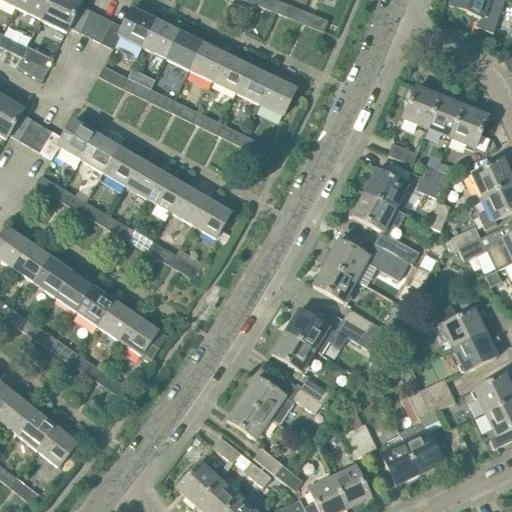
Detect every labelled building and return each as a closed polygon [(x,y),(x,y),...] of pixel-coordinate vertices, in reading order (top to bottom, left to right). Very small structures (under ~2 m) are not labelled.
[(0,0),(0,2),(16,10),(20,0),(0,0)] [(41,23),(51,0),(20,0),(16,10),(41,23)] [(79,8),(81,4),(80,3),(79,4),(71,0),(51,0),(41,23),(66,35),(68,30),(79,8)] [(271,0),(262,0),(259,8),(274,15),(279,3),(271,0)] [(492,36),(505,3),(498,0),(452,0),(450,8),(449,7),(449,9),(480,20),(476,30),(492,36)] [(288,7),(283,18),(299,24),(303,13),(288,7)] [(79,35),(90,13),(79,8),(68,30),(79,35)] [(131,11),(118,39),(142,50),(154,22),(131,11)] [(89,40),(101,19),(90,13),(79,35),(89,40)] [(312,16),(307,28),(323,34),(328,23),(312,16)] [(101,46),(112,24),(101,19),(89,40),(101,46)] [(165,61),(177,34),(154,22),(142,50),(165,61)] [(112,51),(122,29),(112,24),(101,46),(112,51)] [(188,73),(201,45),(177,34),(165,61),(188,73)] [(2,39),(0,43),(0,49),(22,60),(23,60),(28,49),(27,49),(26,51),(2,39)] [(211,84),(224,57),(201,45),(188,73),(211,84)] [(53,62),(35,53),(28,49),(23,60),(22,60),(17,70),(41,84),(47,72),(48,73),(53,62)] [(234,95),(247,68),(224,57),(211,84),(234,95)] [(258,107),(271,79),(247,68),(234,95),(258,107)] [(122,91),(127,80),(103,69),(98,79),(122,91)] [(271,79),(258,107),(282,119),(296,91),(271,79)] [(135,84),(130,95),(145,103),(151,92),(135,84)] [(395,96),(410,102),(414,93),(399,87),(395,96)] [(425,131),(438,99),(416,91),(417,90),(415,89),(414,93),(410,102),(402,121),(425,131)] [(159,96),(153,107),(169,114),(174,103),(159,96)] [(21,116),(23,112),(22,111),(21,112),(10,105),(11,104),(0,98),(0,138),(6,142),(8,138),(21,116)] [(450,141),(463,109),(462,109),(440,100),(440,99),(439,99),(439,100),(438,99),(425,131),(450,141)] [(182,107),(177,118),(192,126),(197,115),(182,107)] [(474,152),(488,119),(486,118),(486,119),(464,110),(464,109),(463,109),(450,141),(474,152)] [(19,144),(31,122),(21,116),(8,138),(19,144)] [(206,119),(200,130),(215,137),(221,126),(206,119)] [(29,150),(42,128),(31,122),(19,144),(29,150)] [(80,164),(95,136),(72,123),(62,140),(57,151),(80,164)] [(40,156),(52,134),(42,128),(29,150),(40,156)] [(229,130),(224,141),(239,148),(244,137),(229,130)] [(57,151),(62,140),(52,134),(40,156),(51,162),(57,151)] [(101,176),(117,149),(95,136),(80,164),(101,176)] [(253,142),(247,153),(263,160),(268,149),(253,142)] [(392,146),(387,158),(406,165),(412,168),(417,156),(413,154),(410,153),(392,146)] [(124,189),(140,162),(117,149),(101,176),(124,189)] [(481,201),(511,186),(511,183),(507,173),(507,172),(507,171),(506,171),(501,161),(468,176),(481,201)] [(147,203),(162,176),(140,162),(124,189),(147,203)] [(431,185),(437,173),(425,168),(420,180),(431,185)] [(364,196),(394,211),(407,186),(376,172),(375,173),(376,174),(365,195),(364,195),(364,196)] [(437,173),(431,185),(444,191),(449,178),(437,173)] [(169,215),(184,188),(162,176),(147,203),(169,215)] [(58,202),(64,192),(40,178),(34,189),(58,202)] [(444,191),(431,185),(420,180),(415,192),(439,202),(444,191)] [(487,212),(477,217),(485,233),(497,227),(495,223),(511,214),(511,186),(481,201),(487,212)] [(192,228),(207,202),(184,188),(169,215),(192,228)] [(86,205),(72,196),(64,192),(58,202),(80,215),(86,205)] [(387,225),(394,211),(364,196),(363,196),(364,196),(353,218),(352,217),(352,219),(381,233),(382,234),(387,225)] [(207,202),(192,228),(215,242),(230,215),(207,202)] [(440,234),(450,209),(438,204),(428,229),(440,234)] [(109,218),(94,209),(86,205),(80,215),(102,229),(109,218)] [(117,222),(110,233),(125,242),(131,231),(117,222)] [(381,233),(374,245),(383,250),(409,264),(411,266),(417,255),(389,239),(394,228),(387,225),(382,234),(381,233)] [(511,225),(470,246),(470,245),(457,252),(457,253),(463,264),(485,253),(495,274),(511,266),(511,225)] [(0,263),(12,272),(29,246),(6,231),(0,239),(0,263)] [(465,234),(444,244),(450,255),(450,256),(457,253),(457,252),(470,245),(465,234)] [(139,235),(133,246),(147,255),(154,244),(139,235)] [(326,265),(356,282),(365,265),(376,271),(399,284),(409,264),(383,250),(374,245),(368,257),(338,243),(338,244),(326,265)] [(33,287),(51,261),(29,246),(12,272),(33,287)] [(162,248),(155,259),(170,268),(177,257),(162,248)] [(55,301),(72,275),(51,261),(33,287),(55,301)] [(185,261),(178,273),(193,281),(199,270),(185,261)] [(343,305),(356,282),(326,265),(325,266),(326,266),(314,288),(313,287),(313,288),(343,305)] [(76,315),(93,290),(72,275),(55,301),(76,315)] [(98,330),(114,304),(93,290),(76,315),(98,330)] [(420,304),(422,309),(437,303),(432,293),(429,297),(425,295),(420,304)] [(0,304),(0,318),(7,323),(14,313),(0,304)] [(119,344),(135,319),(114,304),(98,330),(119,344)] [(473,312),(456,321),(450,308),(436,315),(442,327),(442,328),(453,350),(485,336),(485,335),(484,336),(473,314),(474,314),(473,312)] [(349,311),(342,322),(363,336),(364,336),(365,335),(371,325),(349,311)] [(298,313),(286,334),(314,352),(321,357),(332,338),(331,332),(298,312),(298,313)] [(22,318),(15,328),(29,338),(36,328),(22,318)] [(135,319),(119,344),(149,364),(166,340),(165,339),(163,342),(156,336),(158,334),(135,319)] [(342,322),(335,333),(367,352),(374,341),(365,335),(364,336),(363,336),(342,322)] [(412,332),(400,338),(406,350),(410,347),(418,343),(412,332)] [(44,333),(37,343),(50,353),(58,342),(44,333)] [(314,352),(286,334),(285,334),(284,335),(285,335),(272,356),(271,357),(300,374),(314,352)] [(465,375),(496,360),(496,358),(495,359),(484,337),(485,337),(485,336),(453,350),(465,375)] [(65,347),(58,358),(72,367),(79,357),(65,347)] [(87,362),(79,372),(93,382),(101,371),(87,362)] [(108,377),(101,387),(124,403),(131,393),(127,390),(127,387),(123,384),(120,385),(108,377)] [(485,416),(511,402),(511,394),(505,379),(505,378),(505,377),(474,392),(485,416)] [(290,385),(282,397),(256,380),(255,381),(256,381),(242,401),(241,401),(269,421),(279,427),(294,403),(314,417),(322,405),(299,391),(290,385)] [(322,405),(328,396),(306,381),(299,391),(322,405)] [(426,404),(449,393),(444,381),(421,393),(426,404)] [(0,418),(16,398),(0,385),(0,418)] [(432,416),(426,404),(421,393),(407,399),(419,422),(432,416)] [(426,404),(432,416),(454,405),(449,393),(426,404)] [(0,423),(17,437),(35,414),(16,398),(0,418),(0,423)] [(255,443),(269,421),(241,401),(241,402),(228,422),(227,422),(226,423),(255,443)] [(494,452),(511,442),(511,402),(485,416),(496,440),(489,443),(494,452)] [(38,454),(57,431),(35,414),(17,437),(38,454)] [(428,435),(427,435),(421,425),(399,435),(419,477),(420,477),(419,476),(441,466),(441,467),(443,466),(428,435)] [(362,428),(353,432),(365,456),(376,451),(364,427),(362,428)] [(468,453),(459,434),(457,429),(445,435),(457,459),(468,453)] [(57,431),(38,454),(58,470),(77,446),(57,431)] [(353,462),(365,456),(353,432),(353,433),(341,438),(353,462)] [(418,478),(419,477),(399,435),(398,436),(399,439),(381,448),(379,454),(395,489),(396,488),(418,477),(418,478)] [(219,440),(211,450),(227,462),(228,463),(232,467),(236,463),(240,456),(235,452),(219,440)] [(273,478),(282,468),(261,451),(253,462),(273,478)] [(196,509),(219,483),(199,465),(176,491),(177,492),(178,491),(196,508),(195,508),(196,509)] [(252,483),(260,473),(250,465),(242,475),(252,483)] [(294,494),(302,484),(282,468),(273,478),(294,494)] [(3,470),(0,473),(0,482),(9,490),(16,480),(3,470)] [(369,501),(371,501),(356,470),(333,480),(347,511),(369,501)] [(262,491),(270,480),(260,473),(252,483),(262,491)] [(347,511),(333,480),(309,492),(317,511),(345,511),(346,511),(347,511)] [(227,511),(238,500),(219,483),(196,509),(197,509),(200,511),(227,511)] [(24,486),(16,496),(30,506),(37,497),(24,486)] [(251,511),(238,500),(227,511),(251,511)] [(304,511),(299,502),(290,507),(292,511),(304,511)]
